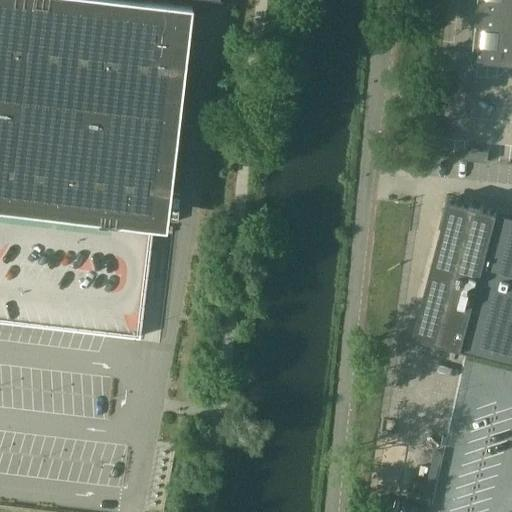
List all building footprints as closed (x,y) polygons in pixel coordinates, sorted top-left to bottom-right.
[(0,0),(0,169),(154,188),(156,165),(173,26),(188,28),(191,5),(147,0),(0,0)] [(511,0),(478,0),(472,58),(485,59),(503,61),(511,61),(511,0)] [(463,160),(487,162),(488,152),(464,149),(463,160)] [(0,169),(0,302),(43,308),(41,327),(138,338),(147,270),(144,270),(154,188),(0,169)] [(169,207),(178,208),(179,199),(170,198),(169,207)] [(448,199),(412,337),(460,349),(511,362),(511,216),(496,212),(448,199)]
